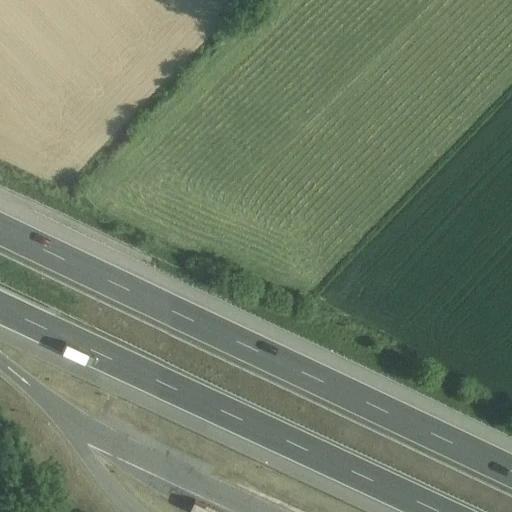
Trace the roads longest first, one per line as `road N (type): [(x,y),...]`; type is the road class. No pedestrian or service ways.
road 1 (motorway): [(511,471),(0,228)]
road 2 (motorway): [(0,308),(435,511)]
